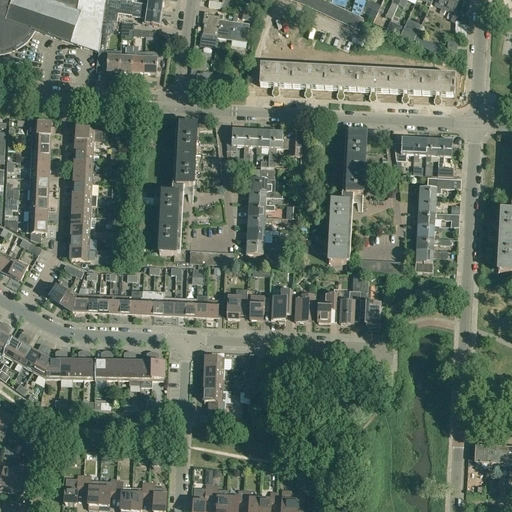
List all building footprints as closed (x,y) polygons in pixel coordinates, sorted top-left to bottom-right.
[(0,0),(0,53),(4,53),(10,52),(18,48),(22,45),(29,39),(30,37),(33,31),(98,53),(104,21),(106,7),(107,4),(107,0),(0,0)] [(162,15),(164,3),(150,1),(149,6),(134,4),(134,0),(107,0),(107,4),(106,7),(133,11),(148,13),(162,15)] [(308,8),(311,0),(304,0),(302,6),(304,6),(308,8)] [(311,0),(308,8),(314,11),(318,0),(311,0)] [(325,2),(321,0),(318,0),(314,11),(319,14),(325,2)] [(345,8),(347,0),(340,0),(338,7),(345,8)] [(355,0),(352,14),(353,15),(359,18),(366,2),(361,0),(355,0)] [(393,0),(385,18),(392,21),(399,5),(401,0),(393,0)] [(419,0),(427,4),(426,7),(430,9),(433,0),(419,0)] [(444,16),(446,12),(453,15),(459,0),(438,0),(435,6),(442,10),(440,14),(444,16)] [(222,10),(223,3),(210,1),(209,8),(222,10)] [(325,2),(319,14),(325,16),(330,4),(327,3),(325,2)] [(336,7),(330,4),(325,16),(331,19),(336,7)] [(142,25),(146,25),(160,27),(162,15),(148,13),(133,11),(106,7),(104,21),(117,23),(118,15),(132,17),(132,18),(143,20),(142,25)] [(342,10),(336,7),(331,19),(336,22),(342,10)] [(364,8),(360,16),(373,21),(376,13),(365,8),(364,8)] [(342,10),(336,22),(342,24),(347,12),(342,10)] [(342,24),(348,27),(353,15),(352,14),(347,12),(342,24)] [(203,38),(218,40),(220,27),(218,27),(219,22),(220,18),(209,16),(209,14),(205,14),(203,25),(205,25),(203,38)] [(242,21),(252,22),(251,31),(255,32),(258,16),(243,14),(242,21)] [(450,22),(454,24),(455,25),(460,16),(454,14),(450,22)] [(359,18),(353,15),(348,27),(353,29),(359,18)] [(220,18),(219,22),(218,27),(220,27),(218,40),(232,42),(234,29),(232,29),(233,24),(223,22),(224,16),(220,16),(220,18)] [(234,18),(233,24),(232,29),(234,29),(232,42),(232,48),(246,50),(250,26),(237,24),(238,18),(234,18)] [(353,29),(359,32),(365,21),(359,18),(353,29)] [(108,74),(121,74),(121,58),(104,58),(104,55),(107,38),(108,37),(111,35),(112,32),(113,29),(113,27),(113,25),(112,23),(104,22),(98,66),(103,67),(103,71),(108,71),(108,74)] [(134,26),(122,24),(122,41),(132,41),(133,31),(134,32),(134,26)] [(466,26),(459,26),(456,26),(455,38),(466,38),(466,26)] [(405,30),(401,37),(414,43),(417,37),(417,36),(405,30)] [(417,37),(414,43),(413,45),(439,56),(440,55),(442,49),(439,48),(417,37)] [(162,41),(161,48),(168,49),(169,42),(162,41)] [(458,53),(458,50),(458,43),(448,43),(448,53),(458,53)] [(121,58),(121,74),(132,75),(133,59),(134,48),(128,48),(128,59),(121,58)] [(133,59),(132,75),(145,76),(146,60),(146,54),(138,54),(138,48),(134,48),(133,59)] [(146,54),(146,60),(145,76),(161,77),(161,69),(158,69),(159,61),(157,60),(158,55),(146,54)] [(279,89),(292,90),(293,69),(261,67),(260,88),(273,89),(273,92),(272,93),(272,96),(273,97),(278,98),(279,97),(279,93),(278,92),(279,89)] [(325,71),(293,69),(292,90),(305,90),(305,93),(304,94),(304,98),(305,99),(310,99),(311,98),(311,95),(310,94),(311,91),(324,91),(325,71)] [(358,72),(325,71),(324,91),(338,92),(338,95),(337,96),(336,100),(337,101),(343,101),(344,100),(344,96),(343,95),(343,92),(357,93),(358,72)] [(375,97),(376,94),(389,94),(390,74),(358,72),(357,93),(370,93),(370,96),(369,97),(369,101),(370,102),(375,103),(376,102),(376,98),(375,97)] [(422,96),(423,75),(390,74),(389,94),(403,95),(403,98),(402,99),(401,103),(402,104),(408,104),(409,103),(409,99),(408,98),(408,95),(422,96)] [(456,77),(423,75),(422,96),(436,97),(436,100),(434,101),(434,105),(435,106),(441,106),(442,105),(442,101),(441,100),(441,97),(455,98),(456,77)] [(210,92),(211,81),(195,81),(194,92),(210,92)] [(27,137),(32,137),(51,138),(51,124),(50,127),(31,126),(27,126),(27,137)] [(194,203),(195,171),(197,127),(180,126),(177,187),(173,187),(172,195),(163,195),(160,256),(177,257),(180,196),(188,196),(189,203),(191,203),(194,203)] [(77,131),(77,142),(95,143),(95,132),(97,133),(97,132),(78,131),(78,129),(77,129),(77,131)] [(237,148),(245,148),(245,131),(233,131),(232,136),(225,135),(227,152),(226,152),(227,158),(231,158),(231,152),(237,153),(237,148)] [(258,132),(245,131),(245,148),(243,166),(250,167),(251,155),(249,155),(249,149),(257,149),(258,132)] [(270,149),(271,132),(258,132),(257,149),(257,155),(261,156),(261,149),(270,149)] [(283,133),(271,132),(270,149),(269,163),(269,169),(275,169),(275,167),(276,150),(282,150),(283,133)] [(342,204),(333,203),(327,203),(326,216),(332,216),(330,264),(347,265),(350,204),(357,204),(358,212),(360,212),(363,212),(366,135),(349,135),(346,196),(342,196),(342,204)] [(32,137),(32,148),(50,149),(51,138),(32,137)] [(407,156),(414,157),(415,140),(415,138),(408,137),(408,140),(402,139),(402,145),(394,145),(397,163),(396,163),(398,176),(402,176),(401,163),(406,163),(407,156)] [(301,159),(302,141),(285,140),(284,150),(290,150),(289,158),(301,159)] [(428,141),(415,140),(414,157),(414,164),(419,164),(419,157),(427,157),(428,141)] [(440,141),(428,141),(427,157),(427,162),(439,163),(439,158),(440,141)] [(439,168),(438,177),(454,178),(454,169),(443,169),(443,165),(444,165),(445,158),(452,159),(453,142),(440,141),(439,158),(439,163),(439,168)] [(94,154),(95,143),(77,142),(76,153),(94,154)] [(50,160),(50,149),(32,148),(31,159),(50,160)] [(76,153),(76,164),(94,165),(94,154),(76,153)] [(31,159),(31,170),(49,170),(50,160),(31,159)] [(76,164),(75,175),(93,176),(94,165),(76,164)] [(30,180),(49,181),(49,170),(31,170),(30,180)] [(251,181),(250,194),(267,195),(275,195),(275,183),(272,183),(272,172),(261,171),(260,181),(251,181)] [(93,186),(93,176),(75,175),(75,186),(93,186)] [(30,180),(30,181),(33,181),(32,191),(30,191),(48,192),(49,181),(30,180)] [(429,190),(420,189),(420,202),(437,203),(437,196),(441,196),(442,191),(453,192),(454,181),(429,180),(429,190)] [(75,186),(74,196),(92,197),(93,186),(75,186)] [(30,191),(29,202),(48,203),(48,192),(30,191)] [(249,207),(266,208),(267,201),(283,201),(283,195),(275,195),(267,195),(250,194),(249,207)] [(98,198),(92,197),(74,196),(74,207),(92,208),(97,208),(98,198)] [(47,214),(48,203),(29,202),(29,213),(47,214)] [(420,202),(419,215),(436,216),(436,208),(437,203),(420,202)] [(511,204),(511,213),(502,212),(499,274),(511,274),(511,204)] [(91,219),(92,208),(74,207),(73,218),(91,219)] [(275,208),(266,208),(249,207),(249,219),(266,220),(266,212),(275,213),(275,208)] [(459,208),(451,207),(451,215),(459,216),(459,208)] [(29,213),(28,224),(47,224),(47,214),(29,213)] [(436,216),(419,215),(419,227),(435,228),(436,221),(444,221),(444,223),(451,223),(451,229),(459,230),(459,217),(444,216),(436,216)] [(73,218),(73,229),(91,230),(95,230),(95,221),(94,220),(91,220),(91,219),(73,218)] [(266,220),(249,219),(248,231),(265,232),(265,224),(283,225),(283,220),(266,220)] [(46,238),(47,224),(28,224),(28,234),(26,234),(26,235),(31,235),(30,241),(41,245),(41,235),(46,236),(45,238),(46,238)] [(418,240),(439,241),(439,240),(435,240),(435,232),(435,228),(419,227),(418,240)] [(73,229),(72,240),(90,240),(91,230),(73,229)] [(280,233),(265,232),(248,231),(248,244),(265,245),(265,236),(279,237),(280,233)] [(8,233),(5,239),(10,242),(13,236),(8,233)] [(72,240),(72,251),(90,251),(90,240),(72,240)] [(451,241),(439,241),(418,240),(417,252),(434,253),(434,246),(440,247),(451,248),(451,241)] [(27,243),(24,250),(28,252),(39,257),(42,251),(27,243)] [(281,252),(282,246),(265,245),(248,244),(247,257),(264,257),(264,251),(281,252)] [(308,256),(308,247),(301,247),(300,256),(308,256)] [(89,262),(90,251),(72,251),(71,264),(72,264),(72,262),(91,263),(91,262),(89,262)] [(449,254),(434,253),(417,252),(416,274),(433,275),(434,261),(448,261),(449,254)] [(0,273),(1,274),(8,257),(0,253),(0,273)] [(10,278),(18,262),(8,257),(1,274),(10,278)] [(28,266),(18,262),(10,278),(23,284),(21,283),(29,265),(28,266)] [(72,276),(77,278),(79,272),(66,267),(63,272),(72,276)] [(51,300),(60,306),(70,290),(61,285),(62,283),(61,283),(51,299),(49,298),(51,300)] [(79,296),(70,290),(60,306),(73,314),(79,296)] [(240,321),(241,305),(247,306),(248,292),(236,291),(236,299),(229,299),(228,321),(240,321)] [(292,317),(292,314),(293,292),(281,291),(281,300),(272,300),(272,307),(273,308),(273,321),(271,321),(271,322),(277,322),(279,324),(285,324),(285,326),(286,316),(292,317)] [(319,315),(318,325),(330,326),(331,312),(337,312),(338,291),(334,291),(334,296),(326,295),(326,305),(317,305),(317,315),(319,315)] [(132,298),(131,316),(142,317),(143,299),(143,293),(132,293),(132,298)] [(142,317),(153,317),(154,299),(154,294),(143,293),(143,299),(142,317)] [(354,313),(360,314),(360,303),(361,294),(350,293),(349,303),(342,303),(341,326),(353,327),(354,313)] [(154,294),(154,299),(153,317),(163,318),(164,300),(164,294),(154,294)] [(89,296),(79,296),(73,314),(88,315),(89,296)] [(99,297),(89,296),(88,315),(98,315),(99,297)] [(314,324),(314,320),(315,296),(305,296),(301,299),(301,302),(297,302),(296,324),(308,325),(308,324),(314,324)] [(110,297),(99,297),(98,315),(109,315),(110,297)] [(121,298),(110,297),(109,315),(120,316),(121,298)] [(120,316),(131,316),(132,298),(121,298),(120,316)] [(196,319),(207,320),(207,302),(208,298),(197,298),(197,301),(196,319)] [(263,313),(265,313),(269,313),(270,299),(251,298),(250,322),(263,322),(263,313)] [(175,300),(164,300),(163,318),(174,318),(175,300)] [(186,301),(175,300),(174,318),(185,319),(186,301)] [(197,301),(186,301),(185,319),(196,319),(197,301)] [(207,302),(207,320),(218,320),(219,302),(207,302)] [(364,303),(360,303),(360,314),(360,318),(366,318),(366,320),(366,327),(368,327),(368,329),(377,329),(377,328),(379,328),(379,326),(380,308),(380,303),(364,303)] [(7,338),(2,336),(0,338),(0,355),(3,357),(12,341),(7,338)] [(16,344),(12,341),(3,357),(13,363),(22,347),(16,344)] [(23,368),(32,352),(22,347),(13,363),(18,366),(15,372),(19,374),(23,368)] [(33,374),(42,358),(32,352),(23,368),(33,374)] [(246,371),(249,372),(255,374),(260,357),(253,356),(250,357),(246,371)] [(206,370),(224,371),(225,360),(226,360),(207,359),(207,357),(206,357),(206,370)] [(47,361),(42,358),(33,374),(39,377),(35,384),(44,389),(46,381),(51,363),(47,361)] [(55,363),(51,363),(46,381),(61,381),(61,363),(55,363)] [(61,381),(73,382),(73,363),(67,363),(61,363),(61,381)] [(78,363),(73,363),(73,382),(84,382),(84,364),(78,363)] [(96,363),(96,364),(95,382),(107,382),(107,364),(96,364),(96,363)] [(95,382),(96,364),(84,364),(84,382),(95,382)] [(113,364),(107,364),(107,382),(118,382),(118,364),(113,364)] [(124,364),(118,364),(118,382),(130,383),(130,364),(124,364)] [(141,388),(141,383),(141,365),(130,364),(130,383),(129,387),(141,388)] [(141,383),(141,388),(141,389),(152,390),(152,383),(153,365),(141,365),(141,383)] [(164,365),(159,365),(153,365),(152,383),(164,383),(164,365)] [(224,382),(224,371),(206,370),(205,381),(224,382)] [(253,383),(255,374),(249,372),(247,377),(249,378),(248,383),(253,383)] [(10,378),(6,375),(2,381),(6,384),(10,378)] [(223,393),(224,382),(205,381),(205,392),(223,393)] [(246,389),(245,394),(252,396),(256,383),(253,383),(248,383),(246,389)] [(16,391),(20,394),(24,389),(20,386),(16,391)] [(20,394),(24,397),(28,392),(24,389),(20,394)] [(223,393),(205,392),(204,405),(205,406),(205,403),(209,403),(209,415),(211,415),(211,424),(210,424),(225,425),(225,424),(224,424),(225,403),(223,403),(223,393)] [(252,396),(245,394),(242,404),(249,406),(252,396)] [(152,414),(157,414),(166,414),(166,406),(152,405),(152,407),(152,414)] [(1,414),(0,415),(0,436),(3,438),(12,419),(1,414)] [(476,465),(487,465),(488,449),(477,449),(476,465)] [(499,450),(488,449),(487,465),(498,466),(499,450)] [(510,451),(499,450),(498,466),(509,466),(510,451)] [(476,467),(476,465),(476,455),(469,455),(468,466),(476,467)] [(0,476),(3,477),(0,489),(0,490),(0,492),(10,495),(15,473),(9,471),(11,465),(1,462),(0,464),(0,476)] [(25,475),(15,473),(10,495),(20,497),(23,482),(29,483),(32,470),(26,468),(25,475)] [(84,491),(84,478),(78,477),(78,481),(67,481),(65,506),(77,507),(78,491),(84,491)] [(89,511),(99,511),(100,489),(90,489),(91,478),(84,478),(84,491),(90,492),(89,511)] [(116,497),(117,483),(111,483),(110,490),(100,489),(99,511),(109,511),(110,497),(116,497)] [(121,511),(131,511),(132,495),(122,494),(123,484),(117,483),(116,497),(122,497),(121,511)] [(133,490),(132,495),(131,511),(141,511),(142,498),(149,499),(149,485),(143,484),(143,490),(133,490)] [(165,511),(166,496),(167,490),(155,489),(156,485),(149,485),(149,499),(155,499),(154,511),(165,511)] [(212,501),(212,488),(206,487),(206,491),(195,491),(193,511),(205,511),(206,501),(212,501)] [(217,511),(227,511),(228,499),(218,498),(219,488),(212,488),(212,501),(218,502),(217,511)] [(499,496),(503,497),(507,497),(507,488),(499,488),(499,496)] [(244,507),(245,493),(239,493),(238,499),(228,499),(227,511),(237,511),(238,511),(244,511),(244,507)] [(250,507),(249,511),(260,511),(261,500),(251,500),(251,493),(245,493),(244,507),(250,507)] [(277,508),(277,494),(271,494),(271,501),(261,500),(260,511),(270,511),(271,508),(277,508)] [(292,511),(293,502),(293,495),(283,494),(283,495),(277,494),(277,508),(283,509),(282,511),(292,511)] [(302,511),(303,509),(309,510),(310,496),(303,496),(303,502),(293,502),(292,511),(302,511)]
